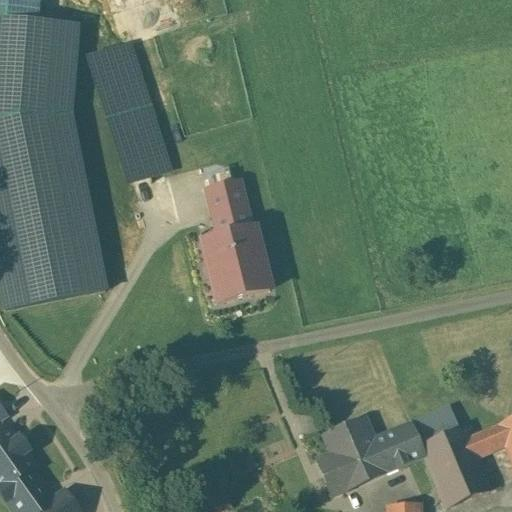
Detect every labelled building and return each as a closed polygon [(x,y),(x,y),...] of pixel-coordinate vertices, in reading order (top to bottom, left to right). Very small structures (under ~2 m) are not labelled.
[(39,0),(0,0),(0,19),(38,22),(39,0)] [(78,29),(0,20),(0,301),(3,314),(108,293),(73,117),(78,29)] [(124,47),(88,58),(128,182),(164,170),(124,47)] [(242,183),(204,192),(215,239),(253,230),(242,183)] [(215,239),(197,243),(213,310),(273,296),(257,229),(253,230),(215,239)] [(410,428),(423,459),(445,510),(490,491),(477,459),(505,447),(511,463),(511,421),(468,440),(464,431),(456,434),(447,412),(410,428)] [(331,497),(423,459),(410,428),(373,443),(364,422),(324,439),(331,456),(316,462),(331,497)] [(0,433),(0,494),(12,511),(42,511),(44,511),(54,504),(53,501),(31,471),(34,469),(24,456),(27,454),(18,441),(15,443),(6,430),(0,433)] [(221,485),(192,494),(197,511),(222,511),(229,510),(221,485)] [(53,501),(54,504),(44,511),(45,511),(75,511),(63,494),(53,501)]
